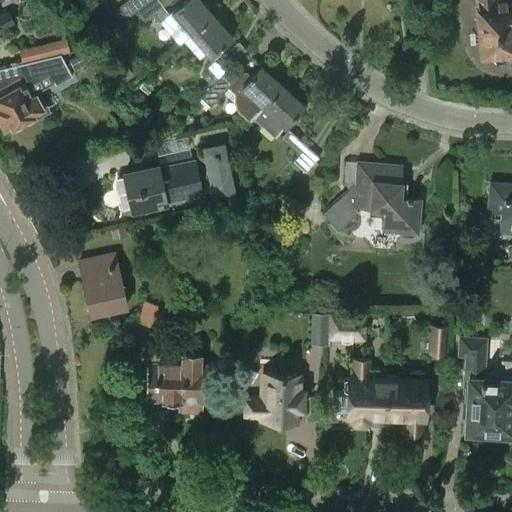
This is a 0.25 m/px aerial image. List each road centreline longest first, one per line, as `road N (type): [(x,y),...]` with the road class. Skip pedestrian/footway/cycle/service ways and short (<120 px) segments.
road 1 (residential): [(273,0),(324,50),(404,103),(488,127),(511,123)]
road 2 (secondary): [(42,487),(59,418),(51,335),(24,255),(0,226)]
road 3 (secondary): [(0,259),(42,487)]
